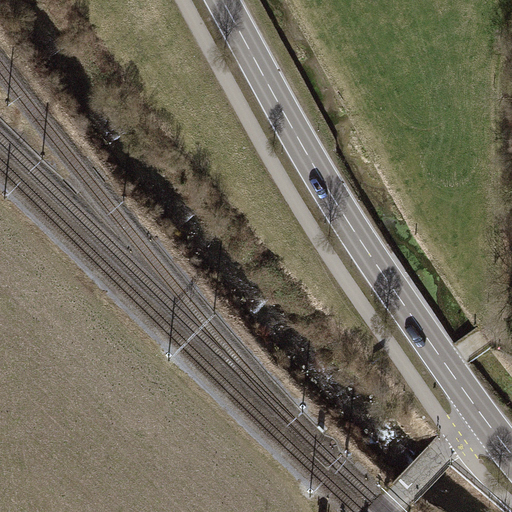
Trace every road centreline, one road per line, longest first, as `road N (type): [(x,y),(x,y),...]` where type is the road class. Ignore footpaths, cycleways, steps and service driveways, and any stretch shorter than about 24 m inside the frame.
road 1 (secondary): [(221,0),(351,228),(485,419)]
road 2 (unclassified): [(385,511),(485,419)]
